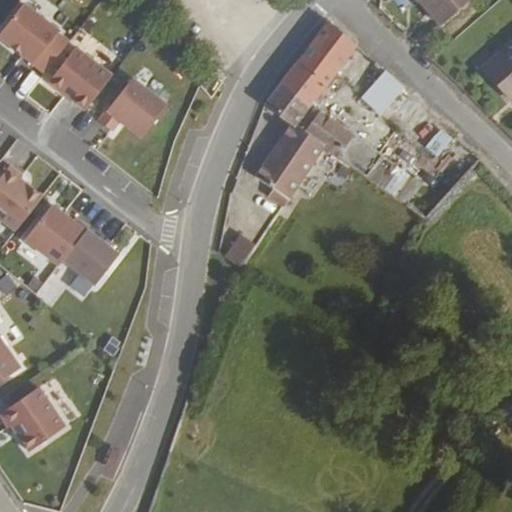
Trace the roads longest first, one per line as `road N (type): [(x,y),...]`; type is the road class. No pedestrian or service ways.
road 1 (residential): [(194,245),(230,130),(266,62),(326,0)]
road 2 (residential): [(118,511),(181,359),(194,245)]
road 3 (residential): [(341,0),(511,170)]
road 4 (residential): [(194,245),(0,106)]
